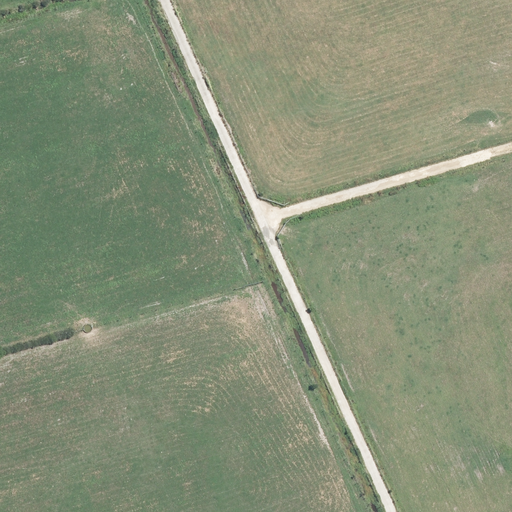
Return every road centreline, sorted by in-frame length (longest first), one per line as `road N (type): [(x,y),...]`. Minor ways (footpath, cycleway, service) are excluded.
road 1 (track): [(382,511),(263,216),(159,0)]
road 2 (track): [(511,150),(263,216)]
